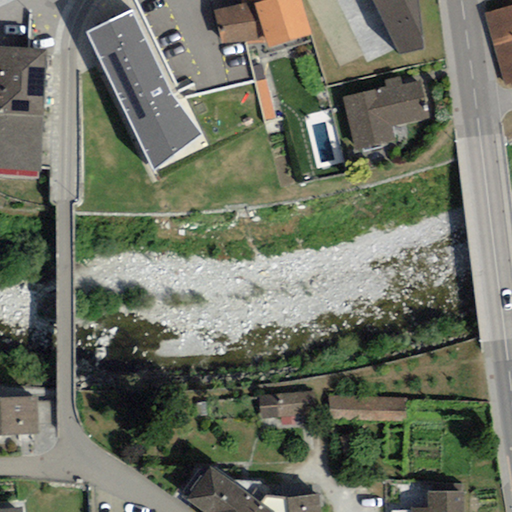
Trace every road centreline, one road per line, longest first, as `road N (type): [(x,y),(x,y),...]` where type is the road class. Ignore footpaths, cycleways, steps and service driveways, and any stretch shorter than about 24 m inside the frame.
road 1 (residential): [(77,461),(66,403),(64,200),(71,32),(82,4)]
road 2 (secondary): [(511,395),(459,0)]
